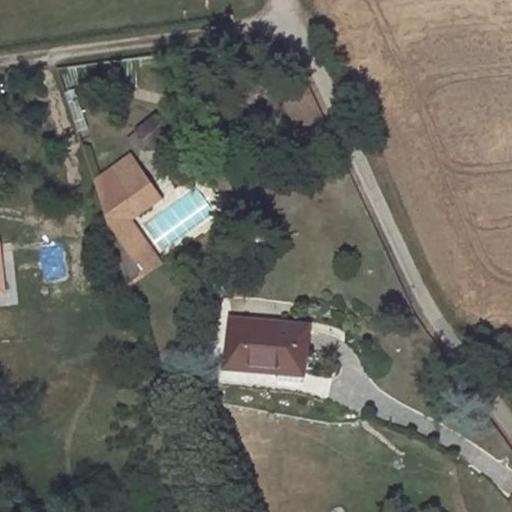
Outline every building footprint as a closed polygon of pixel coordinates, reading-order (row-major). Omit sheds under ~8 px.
[(159,118),(142,132),(157,150),(174,137),(159,118)] [(119,212),(156,187),(135,157),(97,181),(110,218),(119,212)] [(156,187),(119,212),(126,222),(118,227),(150,277),(167,266),(136,222),(167,204),(156,187)] [(119,212),(110,218),(132,289),(150,277),(118,227),(126,222),(119,212)] [(300,354),(300,320),(220,317),(218,361),(249,362),(250,353),(300,354)]
